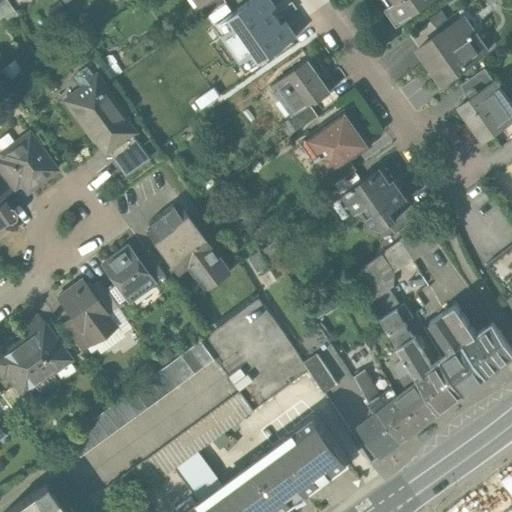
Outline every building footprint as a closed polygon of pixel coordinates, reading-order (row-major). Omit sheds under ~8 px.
[(225,0),(208,0),(205,2),(200,6),(207,15),(226,2),(225,0)] [(252,69),(293,41),(292,39),(297,36),(286,21),(282,25),(272,10),(276,7),(271,0),(251,0),(220,22),(227,32),(221,36),(240,63),(245,59),(252,69)] [(384,0),(400,22),(431,0),(384,0)] [(439,33),(418,48),(443,83),(487,52),(475,35),(469,34),(458,20),(439,33)] [(410,36),(418,48),(439,33),(431,22),(410,36)] [(330,92),(317,74),(319,73),(309,59),(270,86),(280,100),(283,98),(293,112),(294,114),(308,104),(314,100),(316,102),(330,92)] [(484,68),(463,83),(472,96),(493,81),(484,68)] [(82,90),(66,101),(95,140),(103,134),(113,149),(131,136),(118,119),(123,115),(105,91),(106,90),(96,76),(80,88),(82,90)] [(472,96),(470,98),(471,100),(461,107),(484,140),(511,120),(511,117),(498,98),(503,94),(493,81),(472,96)] [(317,116),(308,104),(294,114),(293,112),(286,117),(296,131),(317,116)] [(367,148),(361,140),(362,139),(362,137),(362,135),(361,134),(345,111),(303,141),(326,174),(327,175),(347,160),(348,161),(367,148)] [(2,155),(3,157),(18,177),(28,190),(55,170),(29,135),(2,155)] [(131,136),(113,149),(110,151),(126,173),(147,158),(131,136)] [(0,159),(0,172),(8,184),(18,177),(3,157),(0,159)] [(355,171),(348,161),(347,160),(327,175),(326,174),(316,181),(324,192),(334,185),(355,171)] [(371,227),(382,229),(391,223),(398,232),(420,217),(393,179),(390,182),(380,167),(361,180),(341,195),(355,215),(360,211),(371,227)] [(361,180),(355,171),(334,185),(341,195),(361,180)] [(0,192),(2,195),(11,188),(8,184),(0,172),(0,192)] [(0,227),(14,218),(14,213),(2,195),(0,192),(0,227)] [(178,274),(188,266),(196,277),(201,274),(210,286),(231,272),(183,206),(178,209),(174,204),(148,223),(152,228),(147,232),(178,274)] [(426,224),(400,241),(401,242),(412,261),(429,250),(448,277),(453,266),(426,224)] [(412,261),(401,242),(391,249),(387,242),(348,266),(398,347),(412,336),(396,310),(402,307),(385,279),(412,261)] [(509,297),(511,294),(511,244),(485,265),(509,297)] [(154,283),(136,257),(128,246),(102,265),(114,282),(105,289),(118,308),(128,300),(129,301),(154,283)] [(136,257),(154,283),(164,275),(145,250),(136,257)] [(258,252),(248,259),(258,274),(268,268),(258,252)] [(91,290),(84,280),(80,281),(58,296),(58,300),(71,318),(83,334),(84,333),(92,345),(117,327),(109,315),(91,290)] [(109,315),(118,308),(105,289),(100,283),(91,290),(109,315)] [(216,360),(228,376),(284,334),(258,299),(202,340),(216,360)] [(431,322),(444,313),(456,304),(453,300),(428,318),(431,322)] [(476,334),(456,304),(444,313),(486,375),(505,360),(483,328),(476,334)] [(464,393),(486,375),(444,313),(431,322),(452,351),(442,359),(464,393)] [(83,334),(71,318),(62,325),(82,352),(92,345),(84,333),(83,334)] [(22,391),(52,369),(54,372),(70,360),(41,319),(24,331),(30,339),(14,351),(11,347),(0,355),(0,372),(1,374),(6,371),(16,385),(16,384),(21,391),(22,391)] [(483,328),(505,360),(511,355),(511,348),(493,321),(483,328)] [(304,363),(284,334),(228,376),(239,392),(103,491),(118,510),(142,493),(156,511),(182,511),(198,501),(174,469),(309,371),(304,363)] [(412,336),(398,347),(419,381),(438,412),(464,393),(442,359),(432,367),(412,336)] [(80,459),(216,360),(202,340),(66,440),(80,459)] [(419,381),(398,347),(392,351),(395,355),(390,358),(402,378),(404,376),(411,387),(419,381)] [(338,384),(318,353),(304,363),(309,371),(324,394),(338,384)] [(370,381),(382,373),(371,353),(362,359),(368,369),(364,371),(370,381)] [(417,428),(396,398),(385,407),(370,381),(364,371),(354,376),(373,410),(378,412),(400,441),(417,428)] [(438,412),(419,381),(411,387),(396,398),(417,428),(438,412)] [(32,405),(22,391),(21,391),(16,384),(16,385),(1,395),(16,416),(32,405)] [(400,441),(378,412),(357,427),(380,457),(400,441)] [(198,501),(182,511),(277,511),(345,462),(346,464),(348,462),(314,415),(293,430),(296,433),(199,504),(198,501)] [(64,511),(45,485),(5,511),(64,511)]
